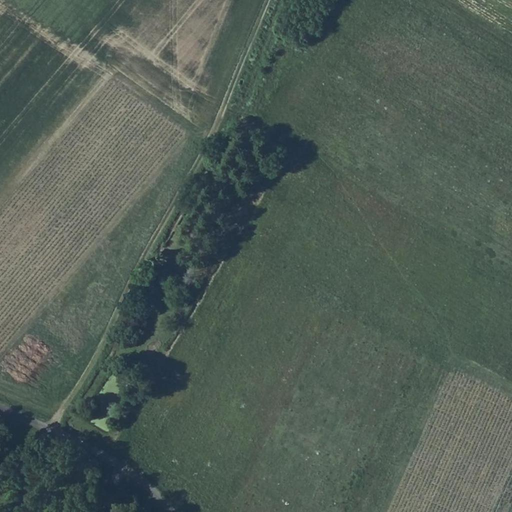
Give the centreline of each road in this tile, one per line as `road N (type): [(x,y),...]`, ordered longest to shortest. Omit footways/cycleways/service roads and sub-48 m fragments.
road 1 (track): [(267,0),(213,131),(114,326),(49,429)]
road 2 (unclassified): [(172,511),(99,452),(0,406)]
